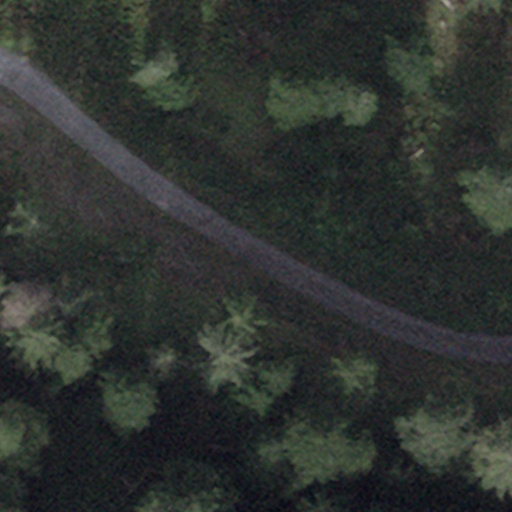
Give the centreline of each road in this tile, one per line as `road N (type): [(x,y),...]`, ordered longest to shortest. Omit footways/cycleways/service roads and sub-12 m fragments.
road 1 (track): [(511,347),(446,342),(339,298),(132,171),(0,63)]
road 2 (track): [(0,352),(69,424),(128,511)]
